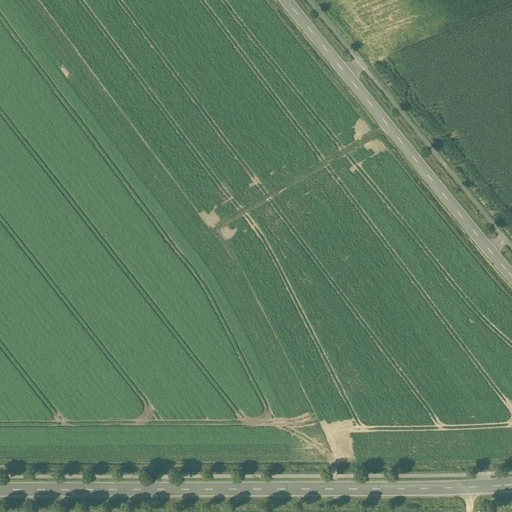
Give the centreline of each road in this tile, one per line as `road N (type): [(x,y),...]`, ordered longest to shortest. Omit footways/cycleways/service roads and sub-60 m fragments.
road 1 (secondary): [(511,485),(0,489)]
road 2 (tertiary): [(511,275),(287,0)]
